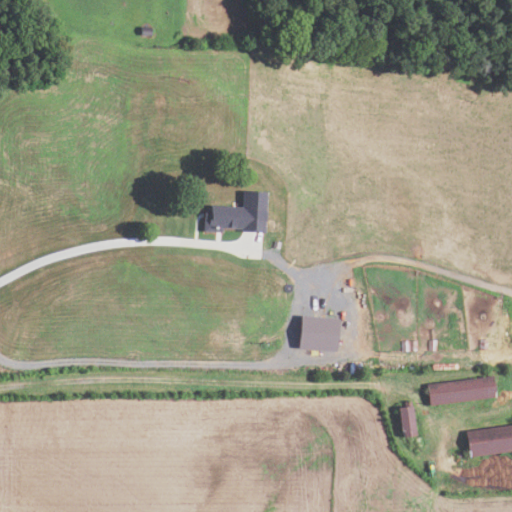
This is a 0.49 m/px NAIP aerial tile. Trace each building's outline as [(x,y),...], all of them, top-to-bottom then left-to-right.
[(151,27),(151,35),(140,35),(140,27),(151,27)] [(140,107),(142,92),(134,91),(132,106),(140,107)] [(173,117),(158,112),(161,104),(175,109),(173,117)] [(179,146),(144,137),(146,130),(181,139),(179,146)] [(240,232),(240,229),(207,227),(208,205),(240,207),(241,190),(266,192),(264,233),(240,232)] [(272,248),(273,240),(280,242),(279,249),(272,248)] [(297,346),(301,313),(339,318),(335,350),(297,346)] [(429,404),(426,383),(492,375),(494,396),(429,404)] [(416,433),(412,405),(397,407),(400,435),(416,433)] [(511,449),(468,456),(465,431),(511,424),(511,449)]
